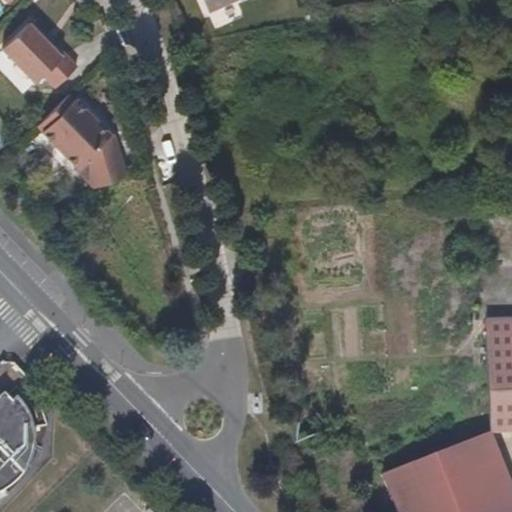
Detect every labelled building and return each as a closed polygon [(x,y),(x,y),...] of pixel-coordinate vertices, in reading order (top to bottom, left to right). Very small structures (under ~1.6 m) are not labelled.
[(197,0),(205,17),(243,0),(197,0)] [(59,55),(28,23),(5,45),(37,78),(43,73),(54,85),(75,65),(62,52),(59,55)] [(123,178),(111,133),(106,134),(72,97),(38,130),(73,166),(70,168),(83,180),(78,185),(82,190),(123,178)] [(511,324),(489,326),(493,436),(511,435),(511,324)] [(0,491),(16,480),(25,467),(29,455),(31,439),(31,434),(29,419),(22,406),(14,396),(8,402),(0,409),(0,491)] [(382,479),(393,511),(511,511),(511,502),(488,440),(382,479)]
